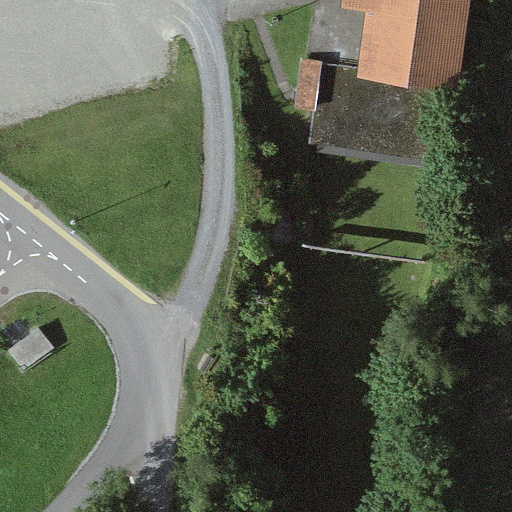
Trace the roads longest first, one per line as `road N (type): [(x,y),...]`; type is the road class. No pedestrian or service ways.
road 1 (track): [(202,0),(221,181),(212,242),(182,322),(151,367),(159,430),(152,511)]
road 2 (unclassified): [(23,247),(67,267),(125,319),(151,367),(121,436),(71,511)]
